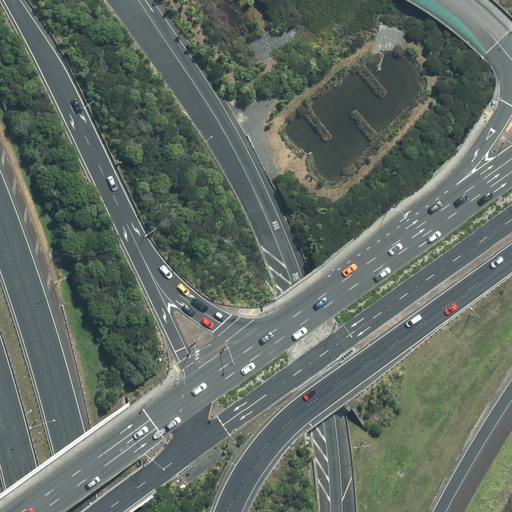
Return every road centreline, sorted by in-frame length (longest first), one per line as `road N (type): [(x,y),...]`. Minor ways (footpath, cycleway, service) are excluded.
road 1 (primary): [(511,215),(193,447)]
road 2 (motorway): [(511,257),(305,406),(265,445),(227,511)]
road 3 (motorway): [(0,236),(80,511)]
road 4 (motorway): [(15,0),(133,244)]
road 5 (primary): [(41,511),(196,396)]
road 6 (primary): [(411,243),(498,121),(511,85)]
road 7 (motorway): [(133,244),(205,314),(233,329),(287,332)]
road 8 (motorway): [(133,244),(196,396)]
road 9 (primary): [(287,332),(411,243)]
road 10 (motorway): [(33,511),(0,376)]
road 11 (primary): [(411,243),(511,170)]
